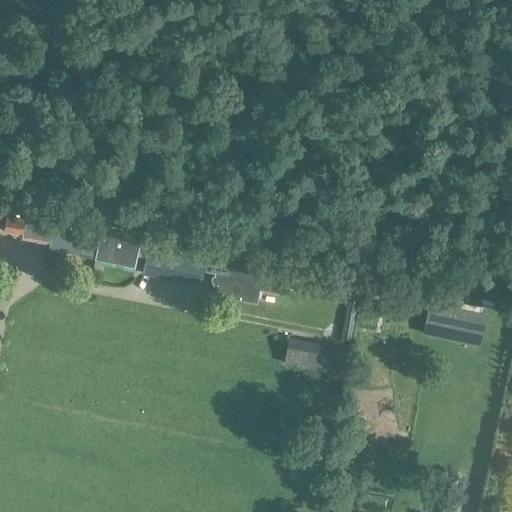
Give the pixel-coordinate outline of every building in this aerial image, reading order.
[(29,203),(25,221),(22,236),(50,242),(53,228),(57,209),(29,203)] [(6,217),(3,231),(3,232),(22,236),(25,221),(6,217)] [(96,237),(92,259),(95,260),(135,269),(138,256),(145,257),(147,248),(159,250),(161,237),(162,236),(143,232),(142,232),(102,224),(100,238),(96,237)] [(92,259),(96,237),(53,228),(50,242),(49,247),(86,255),(86,258),(92,259)] [(147,248),(145,257),(142,275),(166,280),(172,253),(159,250),(147,248)] [(172,253),(166,280),(201,288),(204,274),(204,270),(203,264),(203,259),(172,253)] [(208,264),(203,264),(204,270),(216,273),(212,293),(255,302),(258,289),(278,293),(282,273),(262,269),(209,258),(208,264)] [(370,277),(368,287),(378,289),(380,278),(370,277)] [(432,304),(425,333),(480,345),(486,316),(432,304)] [(284,363),(335,373),(340,346),(289,336),(284,363)] [(356,427),(359,410),(350,408),(348,425),(356,427)]
